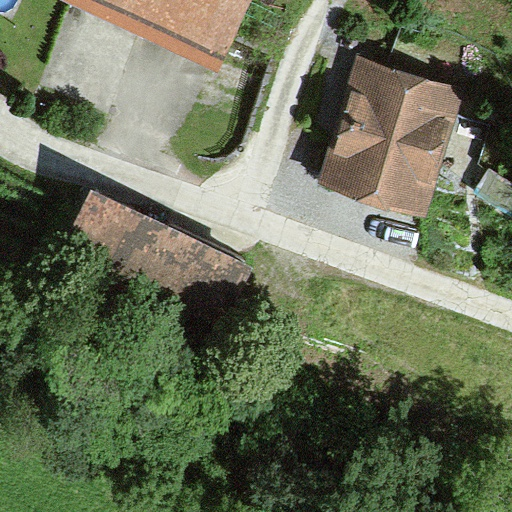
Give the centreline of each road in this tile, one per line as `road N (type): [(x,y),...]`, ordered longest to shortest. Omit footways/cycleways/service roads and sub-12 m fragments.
road 1 (track): [(235,231),(511,326)]
road 2 (track): [(235,231),(305,51),(334,0)]
